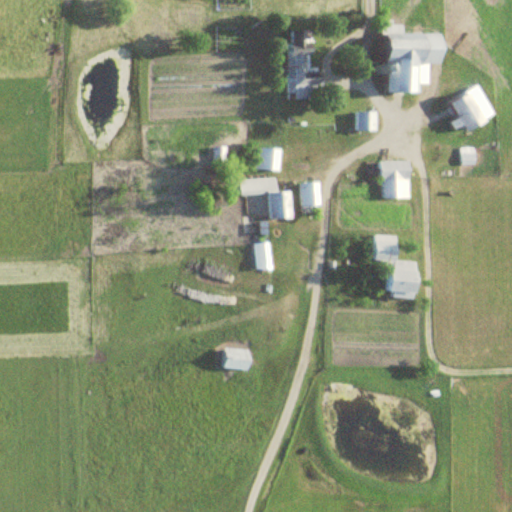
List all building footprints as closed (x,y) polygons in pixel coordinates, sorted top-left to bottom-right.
[(321,98),(320,77),(308,77),(308,48),(304,48),(303,31),(284,32),(286,99),(321,98)] [(437,65),(437,34),(386,33),(386,93),(418,93),(418,83),(427,83),(427,65),(437,65)] [(453,130),(461,126),(465,132),(484,121),(467,92),(448,103),(456,118),(449,122),(453,130)] [(374,131),(374,112),(356,112),(356,131),(374,131)] [(278,170),(278,149),(252,149),(252,170),(278,170)] [(408,199),(408,161),(379,161),(379,199),(408,199)] [(289,219),(289,191),(275,192),(274,178),(236,179),(237,196),(267,195),(267,220),(289,219)] [(298,206),(317,206),(317,183),(298,183),(298,206)] [(415,262),(395,262),(395,236),(372,236),(371,267),(387,267),(386,300),(415,300),(415,262)] [(248,350),(222,349),(220,369),(247,370),(248,350)]
